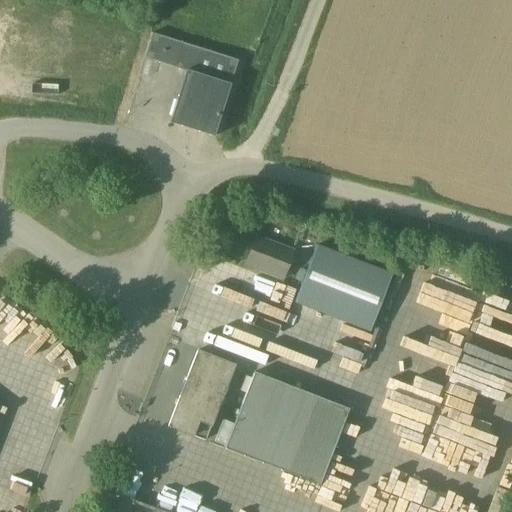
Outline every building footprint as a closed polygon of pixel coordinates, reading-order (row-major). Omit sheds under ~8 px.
[(238,61),(152,34),(144,59),(185,72),(169,124),(213,138),(238,61)] [(281,280),(292,250),(256,237),(245,266),(281,280)] [(316,245),(293,303),(369,332),(391,274),(316,245)] [(205,441),(220,403),(234,365),(197,351),(167,427),(205,441)] [(318,485),(347,410),(254,374),(251,382),(225,448),(318,485)]
